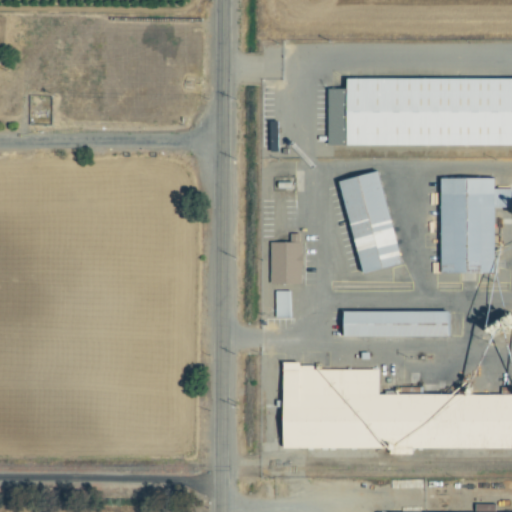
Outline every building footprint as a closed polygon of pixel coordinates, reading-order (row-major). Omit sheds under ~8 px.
[(511,77),(351,77),(351,87),(330,87),(330,145),(511,144),(511,77)] [(343,180),(367,272),(406,262),(383,169),(343,180)] [(444,177),(445,273),(498,272),(497,207),(511,207),(511,187),(497,188),(497,176),(444,177)] [(272,241),(272,283),(303,283),(304,233),(291,233),(291,241),(272,241)] [(292,317),(293,290),(276,290),(276,317),(292,317)] [(454,311),(348,310),(348,336),(454,337),(454,311)] [(287,448),(392,448),(392,454),(416,454),(416,448),(511,447),(511,391),(381,392),(381,368),(315,369),(315,364),(304,364),(304,361),(287,361),(287,448)]
